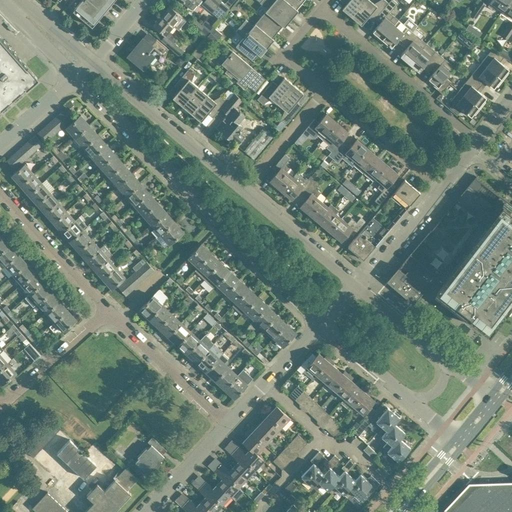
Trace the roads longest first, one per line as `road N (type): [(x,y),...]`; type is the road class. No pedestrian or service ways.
road 1 (residential): [(76,76),(322,329)]
road 2 (residential): [(321,9),(478,142)]
road 3 (residential): [(245,187),(94,60)]
road 4 (residential): [(113,313),(0,187)]
road 5 (residential): [(231,425),(113,313)]
road 6 (residential): [(361,284),(245,187)]
road 7 (residential): [(113,313),(0,408)]
road 8 (residential): [(442,187),(329,92)]
road 9 (residential): [(245,187),(329,92)]
road 10 (residential): [(361,284),(442,187)]
